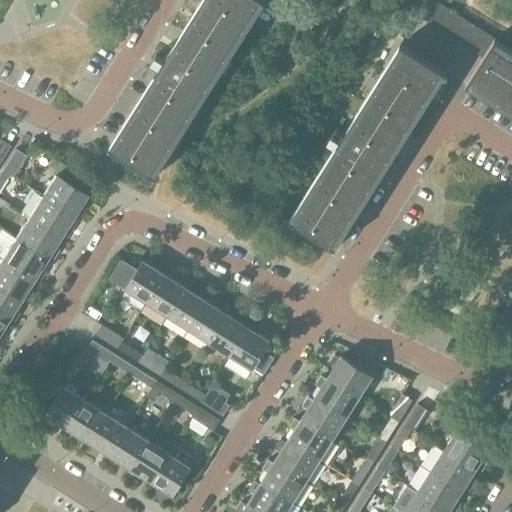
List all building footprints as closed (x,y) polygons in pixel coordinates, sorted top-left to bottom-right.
[(260,0),(262,0),(266,2),(267,1),(264,0),(209,0),(170,61),(156,52),(152,59),(160,64),(155,72),(161,76),(115,149),(109,146),(108,147),(155,177),(156,175),(151,172),(260,0)] [(436,0),(428,0),(419,15),(428,21),(440,2),(436,0)] [(440,2),(428,21),(437,27),(449,8),(440,2)] [(449,8),(437,27),(446,32),(458,14),(449,8)] [(458,14),(446,32),(455,38),(467,20),(458,14)] [(467,20),(455,38),(465,44),(477,26),(467,20)] [(477,26),(465,44),(474,51),(486,32),(477,26)] [(486,32),(474,51),(484,57),(496,38),(486,32)] [(496,38),(484,57),(466,85),(467,85),(470,80),(495,97),(511,107),(511,54),(494,43),(497,39),(496,38)] [(289,219),(335,249),(336,247),(331,244),(386,158),(391,162),(392,160),(386,157),(441,71),(447,74),(447,73),(401,44),(400,45),(405,48),(350,135),(344,131),(340,138),(336,145),(341,148),(294,221),(289,218),(289,219)] [(0,161),(10,146),(5,142),(0,139),(0,161)] [(20,152),(16,149),(2,171),(12,177),(26,156),(20,152)] [(60,177),(55,174),(42,195),(73,215),(74,213),(80,216),(84,210),(79,206),(87,194),(70,183),(77,172),(67,166),(60,177)] [(28,216),(60,237),(61,234),(66,237),(70,231),(65,227),(73,215),(42,195),(28,216)] [(15,237),(47,258),(48,255),(53,258),(57,252),(52,249),(60,237),(28,216),(15,237)] [(1,259),(33,279),(35,277),(39,280),(44,273),(39,270),(47,258),(15,237),(1,259)] [(0,260),(0,287),(20,300),(21,297),(26,300),(30,294),(26,291),(33,279),(1,259),(0,260)] [(143,260),(125,289),(147,302),(164,274),(143,260)] [(164,274),(147,302),(168,316),(186,287),(164,274)] [(0,317),(7,321),(8,318),(13,321),(17,315),(12,312),(20,300),(0,287),(0,317)] [(186,287),(168,316),(189,329),(207,301),(186,287)] [(207,301),(189,329),(210,342),(228,314),(207,301)] [(228,314),(210,342),(231,356),(249,328),(228,314)] [(117,349),(122,342),(124,339),(102,325),(99,330),(96,335),(117,349)] [(249,328),(231,356),(252,369),(253,368),(263,374),(274,357),(264,350),(270,341),(269,340),(249,328)] [(110,360),(114,354),(93,340),(90,344),(86,350),(107,364),(110,360)] [(139,352),(122,342),(117,349),(134,359),(139,352)] [(143,355),(138,362),(155,373),(160,375),(164,368),(169,361),(148,347),(143,355)] [(131,364),(114,354),(110,360),(126,371),(131,364)] [(328,377),(359,397),(372,376),(341,356),(340,358),(335,355),(331,361),(336,364),(328,377)] [(152,378),(135,367),(131,374),(148,385),(152,378)] [(160,375),(176,386),(181,379),(164,368),(160,375)] [(314,398),(346,417),(359,397),(328,377),(327,379),(322,375),(318,382),(322,385),(314,398)] [(173,391),(157,381),(152,388),(169,398),(173,391)] [(181,389),(197,399),(202,392),(185,382),(181,389)] [(85,399),(64,386),(46,414),(47,415),(47,414),(67,427),(85,399)] [(201,402),(223,415),(226,411),(229,405),(208,392),(201,402)] [(194,405),(177,394),(173,401),(190,411),(194,405)] [(407,397),(402,394),(389,415),(399,422),(412,400),(407,397)] [(301,418),(332,439),(346,417),(314,398),(313,400),(308,397),(304,403),(309,406),(301,418)] [(106,413),(85,399),(67,427),(89,441),(106,413)] [(418,404),(404,425),(414,432),(428,410),(418,404)] [(219,420),(198,407),(192,417),(213,431),(216,425),(219,420)] [(128,426),(106,413),(89,441),(110,454),(128,426)] [(288,440),(319,460),(332,439),(301,418),(300,421),(295,418),(291,424),(296,427),(288,440)] [(385,443),(396,426),(389,422),(378,439),(385,443)] [(148,439),(128,426),(110,454),(131,467),(148,439)] [(444,451),(475,470),(477,468),(482,471),(486,465),(481,462),(489,449),(458,429),(444,451)] [(401,430),(390,446),(398,451),(408,434),(401,430)] [(169,453),(148,439),(131,467),(151,481),(169,453)] [(274,461),(305,481),(319,460),(288,440),(286,442),(281,439),(278,445),(282,448),(274,461)] [(372,464),(383,447),(376,443),(365,459),(372,464)] [(388,450),(377,467),(385,472),(395,455),(388,450)] [(431,472),(462,492),(463,489),(469,493),(473,486),(467,483),(475,470),(444,451),(431,472)] [(191,466),(169,453),(151,481),(172,494),(173,494),(191,466)] [(261,482),(292,502),(305,481),(274,461),(273,463),(268,459),(264,466),(269,469),(261,482)] [(359,485),(369,468),(362,464),(352,480),(359,485)] [(374,471),(364,488),(371,493),(382,476),(374,471)] [(417,493),(447,511),(449,511),(450,511),(452,511),(456,511),(459,507),(454,504),(462,492),(431,472),(417,493)] [(247,503),(262,511),(285,511),(292,502),(261,482),(259,484),(255,481),(251,487),(255,490),(247,503)] [(345,506),(356,489),(349,485),(338,502),(345,506)] [(361,493),(351,510),(354,511),(359,511),(369,497),(361,493)] [(405,511),(447,511),(417,493),(405,511)] [(262,511),(247,503),(246,504),(242,502),(238,508),(242,511),(241,511),(262,511)]
